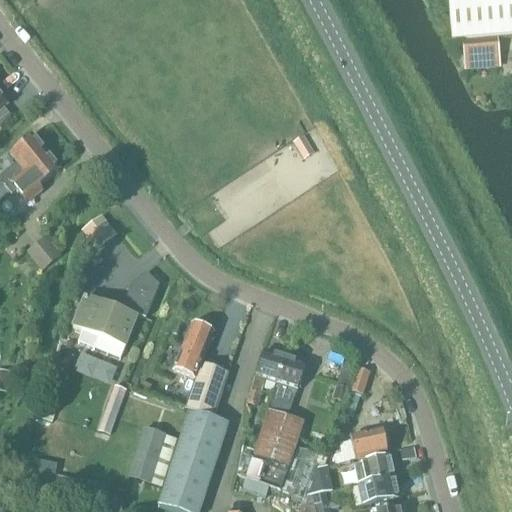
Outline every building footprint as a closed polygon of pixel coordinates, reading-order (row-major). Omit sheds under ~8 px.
[(511,0),(447,0),(451,43),(511,36),(511,0)] [(0,191),(46,155),(32,138),(9,156),(18,167),(4,178),(0,180),(0,191)] [(46,155),(0,191),(0,202),(10,195),(11,196),(16,192),(27,206),(41,194),(38,190),(59,172),(46,155)] [(115,236),(101,219),(82,234),(96,251),(115,236)] [(47,241),(29,256),(42,272),(60,258),(47,241)] [(72,329),(81,333),(82,333),(77,344),(93,351),(98,339),(124,350),(137,318),(144,321),(158,288),(145,276),(131,288),(120,315),(84,300),(72,329)] [(212,421),(227,376),(200,365),(212,336),(204,332),(203,329),(197,327),(194,328),(191,327),(173,373),(194,381),(183,413),(188,414),(212,421)] [(263,383),(276,387),(285,360),(264,353),(255,379),(254,379),(249,393),(258,396),(263,383)] [(285,360),(276,387),(255,451),(248,478),(283,489),(281,493),(307,501),(318,468),(324,469),(327,458),(296,448),(304,423),(283,416),(288,400),(293,401),(295,393),(296,393),(305,366),(285,360)] [(0,394),(10,394),(11,373),(0,372),(0,394)] [(350,393),(362,397),(369,376),(357,372),(350,393)] [(37,419),(51,425),(68,378),(54,373),(37,419)] [(105,428),(114,431),(117,416),(126,393),(114,388),(105,412),(109,413),(105,428)] [(212,421),(188,414),(157,509),(166,511),(199,511),(228,426),(212,421)] [(127,480),(160,490),(175,442),(143,432),(127,480)] [(385,456),(380,433),(350,440),(352,451),(331,456),(327,469),(385,456)] [(355,467),(360,488),(365,487),(393,481),(388,460),(355,467)] [(26,497),(95,511),(100,511),(105,488),(55,477),(57,467),(34,463),(26,497)] [(365,487),(360,488),(364,509),(369,508),(397,502),(393,481),(365,487)] [(327,511),(324,495),(309,498),(312,511),(327,511)]
